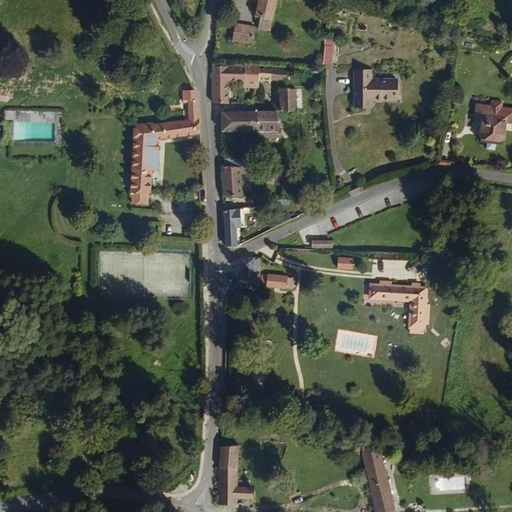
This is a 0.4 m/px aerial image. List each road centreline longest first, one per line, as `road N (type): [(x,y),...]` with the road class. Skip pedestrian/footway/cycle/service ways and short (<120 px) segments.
road 1 (unclassified): [(215,257),(401,179),(447,171),(511,178)]
road 2 (tertiary): [(195,511),(212,426),(215,257)]
road 3 (tertiary): [(215,257),(204,57)]
road 4 (secondary): [(195,511),(120,494),(0,506)]
